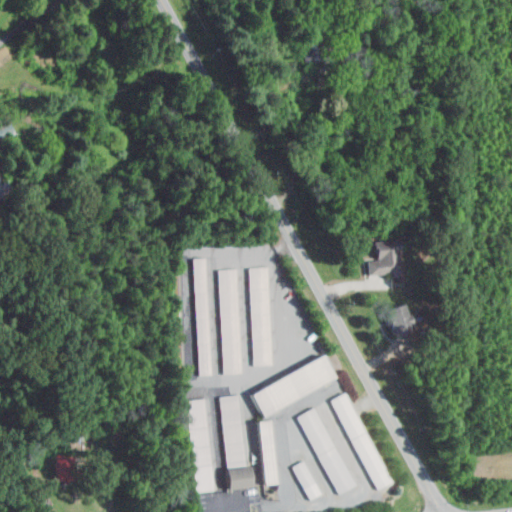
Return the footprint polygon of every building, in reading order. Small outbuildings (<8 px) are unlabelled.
[(328,33),(335,52),(308,62),(298,34),(317,27),(318,36),(328,33)] [(0,176),(3,182),(8,180),(12,188),(0,194),(0,176)] [(374,244),(377,258),(367,260),(370,275),(400,270),(396,251),(401,250),(399,239),(374,244)] [(191,259),(198,375),(210,374),(203,259),(191,259)] [(248,267),(253,364),(273,363),(268,266),(248,267)] [(218,268),(223,371),(243,370),(237,267),(218,268)] [(384,311),(394,334),(414,325),(405,303),(384,311)] [(252,393),(265,416),(337,377),(324,354),(252,393)] [(331,401),(378,488),(392,481),(344,393),(331,401)] [(220,396),(226,457),(244,455),(238,394),(220,396)] [(204,399),(214,487),(196,489),(185,401),(204,399)] [(297,417),(340,493),(357,483),(315,406),(297,417)] [(258,422),(265,484),(279,482),(271,421),(258,422)] [(78,454),(80,481),(54,482),(53,455),(78,454)] [(293,466),(310,498),(322,491),(305,460),(293,466)] [(249,465),(251,486),(228,488),(225,468),(249,465)]
